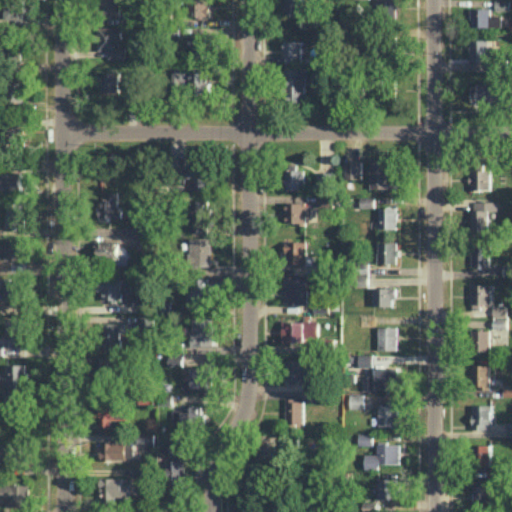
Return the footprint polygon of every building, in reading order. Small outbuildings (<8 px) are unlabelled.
[(99,0),(100,14),(123,14),(122,0),(99,0)] [(210,15),(209,0),(187,0),(188,16),(210,15)] [(301,13),(301,0),(284,0),(284,13),(301,13)] [(377,0),(378,13),(398,14),(397,0),(377,0)] [(510,10),(510,0),(496,0),(496,9),(510,10)] [(23,2),(10,2),(12,23),(24,22),(23,2)] [(492,7),(471,8),(471,27),(503,26),(502,14),(492,15),(492,7)] [(121,26),(98,26),(99,50),(109,50),(109,58),(127,58),(127,46),(122,46),(121,26)] [(207,57),(207,36),(193,36),(193,57),(207,57)] [(489,39),(470,40),(471,60),(489,60),(489,39)] [(302,40),(284,41),(285,62),(295,62),(295,57),(302,57),(302,40)] [(286,101),(306,101),(306,67),(287,67),(286,101)] [(103,91),(120,91),(120,72),(103,72),(103,91)] [(209,72),(191,72),(191,90),(209,89),(209,72)] [(13,102),(25,102),(26,77),(14,77),(13,102)] [(499,84),(470,84),(470,103),(499,103),(499,84)] [(396,187),(396,170),(390,170),(390,158),(371,158),(371,188),(396,187)] [(362,161),(345,161),(345,178),(362,178),(362,161)] [(191,190),(212,189),(211,163),(191,164),(191,190)] [(305,169),(286,169),(286,189),(305,188),(305,169)] [(491,169),(471,170),(471,189),(491,189),(491,169)] [(318,188),(332,189),(333,171),(318,171),(318,188)] [(23,190),(22,172),(4,172),(4,191),(23,190)] [(119,191),(108,192),(108,200),(99,200),(100,218),(120,217),(119,191)] [(375,197),(361,196),(361,207),(375,207),(375,197)] [(334,197),(319,197),(319,205),(334,206),(334,197)] [(191,231),(211,231),(210,200),(190,201),(191,231)] [(473,231),(488,230),(487,217),(498,216),(498,200),(472,201),(473,231)] [(26,202),(7,203),(7,227),(27,227),(26,202)] [(312,203),(286,202),(286,224),(306,224),(306,216),(312,216),(312,203)] [(380,206),(379,228),(397,228),(398,206),(380,206)] [(127,233),(144,234),(144,224),(127,223),(127,233)] [(212,238),(191,237),(191,266),(212,266),(212,238)] [(1,259),(26,258),(25,239),(1,239),(1,259)] [(306,240),(287,241),(287,265),(307,264),(306,240)] [(397,242),(378,241),(378,262),(397,262),(397,242)] [(98,261),(119,261),(119,242),(99,242),(98,261)] [(490,244),(472,244),(471,265),(490,266),(490,244)] [(503,275),(511,274),(511,264),(504,264),(503,275)] [(101,300),(122,300),(121,277),(100,277),(101,300)] [(307,277),(287,277),(287,304),(308,303),(307,277)] [(0,279),(0,288),(9,289),(8,299),(24,299),(25,279),(0,278),(0,279)] [(186,303),(210,303),(211,278),(185,278),(185,294),(186,294),(186,303)] [(491,283),(472,284),(472,309),(483,309),(483,303),(491,303),(491,283)] [(395,305),(395,287),(373,287),(374,305),(395,305)] [(494,316),(508,316),(508,306),(494,305),(494,316)] [(5,318),(6,347),(26,346),(25,317),(5,318)] [(213,317),(191,318),(192,346),(213,345),(213,317)] [(508,318),(493,318),(493,327),(508,328),(508,318)] [(319,340),(318,320),(282,321),(283,341),(319,340)] [(120,350),(120,322),(100,322),(100,350),(120,350)] [(490,329),(473,329),(472,350),(490,351),(490,329)] [(167,366),(182,366),(183,352),(168,352),(167,366)] [(360,354),(359,366),(373,366),(374,354),(360,354)] [(117,357),(100,357),(99,381),(116,382),(117,357)] [(305,359),(288,360),(288,380),(306,379),(305,359)] [(26,364),(7,363),(7,386),(26,386),(26,364)] [(490,388),(490,363),(471,364),(472,388),(490,388)] [(212,389),(212,366),(193,365),(192,389),(212,389)] [(369,376),(370,389),(398,388),(398,367),(377,367),(377,375),(369,376)] [(4,407),(20,406),(19,390),(4,390),(4,407)] [(364,393),(350,394),(351,408),(365,408),(364,393)] [(304,399),(286,399),(286,422),(304,422),(304,399)] [(125,419),(126,400),(100,400),(99,427),(110,427),(111,419),(125,419)] [(379,425),(398,425),(398,404),(379,404),(379,425)] [(473,427),(492,427),(493,404),(473,404),(473,427)] [(203,407),(173,407),(172,420),(182,420),(182,427),(202,427),(203,407)] [(154,433),(134,433),(134,441),(134,450),(142,450),(142,449),(154,450),(154,433)] [(360,433),(360,445),(374,445),(374,433),(360,433)] [(102,442),(102,459),(133,458),(133,441),(102,442)] [(20,442),(0,443),(0,462),(21,462),(20,442)] [(183,452),(183,443),(169,443),(169,452),(183,452)] [(401,463),(400,443),(378,443),(378,453),(366,454),(366,469),(379,469),(379,463),(401,463)] [(492,444),(473,444),(473,464),(492,464),(492,444)] [(184,460),(167,460),(166,484),(184,485),(184,460)] [(102,500),(131,499),(131,483),(123,483),(123,477),(101,477),(102,500)] [(398,478),(378,478),(378,498),(398,498),(398,478)] [(29,484),(0,483),(0,496),(7,497),(7,505),(29,505),(29,484)] [(490,484),(473,485),(474,508),(491,507),(490,484)] [(364,510),(378,511),(379,502),(364,501),(364,510)]
